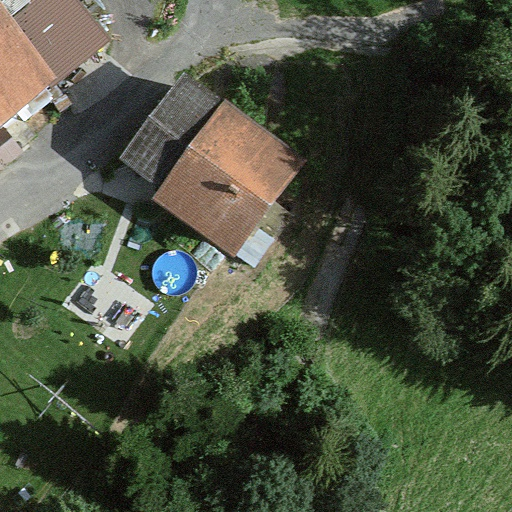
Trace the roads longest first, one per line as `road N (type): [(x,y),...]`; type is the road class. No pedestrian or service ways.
road 1 (track): [(381,34),(394,154),(383,257),(333,398),(267,511)]
road 2 (track): [(223,17),(0,223)]
